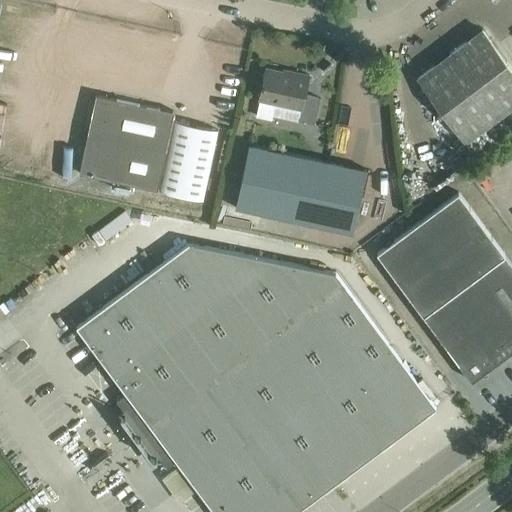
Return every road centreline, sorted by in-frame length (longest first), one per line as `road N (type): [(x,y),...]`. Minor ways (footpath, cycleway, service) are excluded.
road 1 (residential): [(434,0),(380,34),(192,0)]
road 2 (residential): [(380,511),(511,413)]
